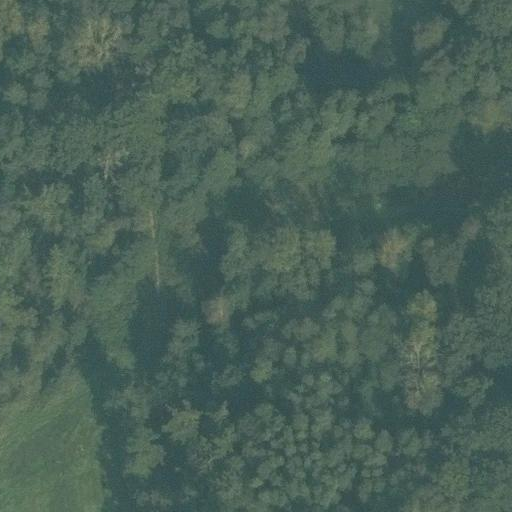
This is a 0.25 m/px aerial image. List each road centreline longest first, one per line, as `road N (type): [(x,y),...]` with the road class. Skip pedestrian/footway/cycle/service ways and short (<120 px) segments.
road 1 (track): [(100,0),(143,200),(162,511)]
road 2 (track): [(143,200),(284,106),(416,102)]
